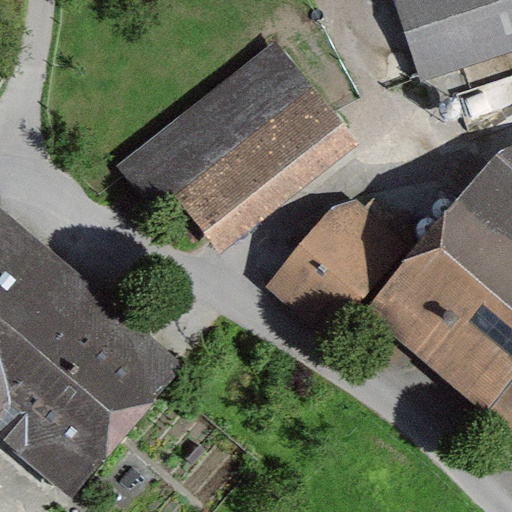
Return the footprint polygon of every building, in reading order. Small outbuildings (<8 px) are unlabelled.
[(511,0),(396,0),(422,77),(511,47),(511,0)] [(206,236),(336,133),(274,56),(125,174),(156,213),(175,197),(206,236)] [(391,298),(511,400),(511,161),(503,166),(427,256),(418,249),(385,288),(394,295),(391,298)] [(333,212),(271,287),(329,338),(404,249),(353,205),(333,212)] [(68,466),(149,371),(0,242),(0,415),(4,411),(68,466)]
